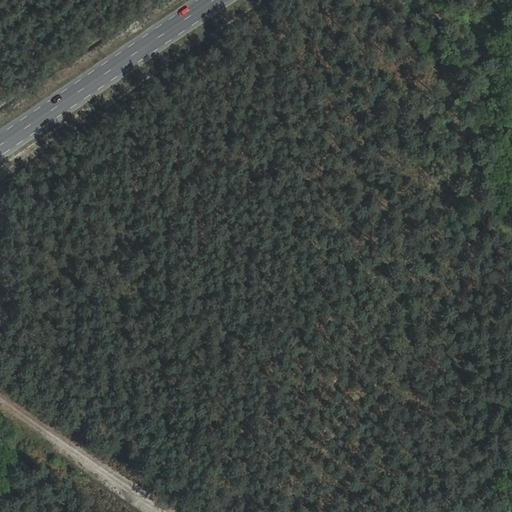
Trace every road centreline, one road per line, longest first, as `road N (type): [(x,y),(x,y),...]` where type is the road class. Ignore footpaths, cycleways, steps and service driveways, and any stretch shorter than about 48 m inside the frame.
road 1 (secondary): [(0,144),(213,0)]
road 2 (track): [(161,511),(0,402)]
